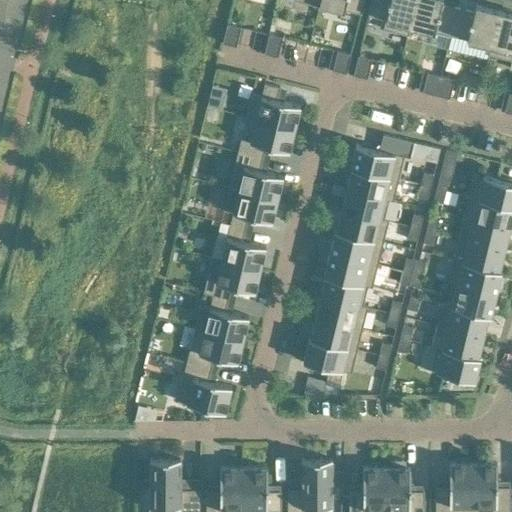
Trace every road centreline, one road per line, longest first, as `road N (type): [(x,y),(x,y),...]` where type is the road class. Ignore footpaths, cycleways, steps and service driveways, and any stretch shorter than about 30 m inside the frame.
road 1 (residential): [(255,433),(255,400),(332,81)]
road 2 (residential): [(507,433),(255,433)]
road 3 (residential): [(332,81),(511,125)]
